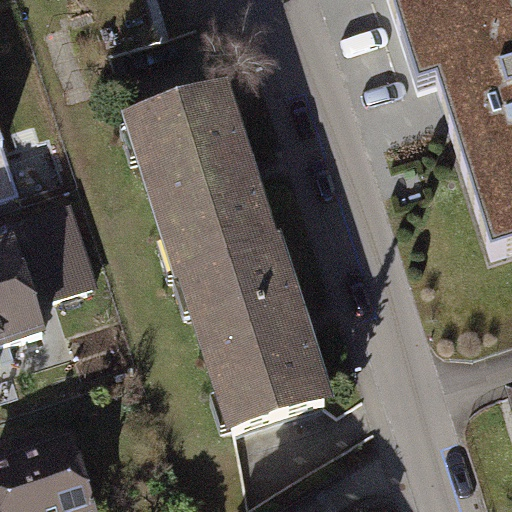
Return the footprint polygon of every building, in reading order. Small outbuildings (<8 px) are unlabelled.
[(441,97),(495,271),(511,265),(511,12),(508,0),(399,0),(387,4),(417,104),(441,97)] [(130,138),(175,282),(283,249),(238,105),(130,138)] [(0,204),(19,199),(0,142),(0,204)] [(26,225),(53,307),(95,293),(67,211),(26,225)] [(328,392),(283,249),(175,282),(220,426),(328,392)] [(0,353),(42,338),(13,251),(0,254),(0,353)] [(511,382),(502,386),(511,416),(511,382)] [(97,511),(74,446),(0,470),(0,511),(97,511)]
